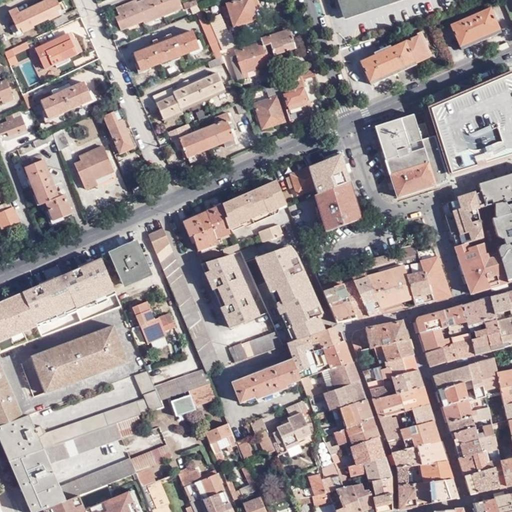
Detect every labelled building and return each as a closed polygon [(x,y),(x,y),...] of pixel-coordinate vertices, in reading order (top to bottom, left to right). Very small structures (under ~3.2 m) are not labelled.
[(19,15),(17,9),(9,13),(17,31),(20,29),(22,35),(33,30),(32,28),(48,20),(49,22),(59,17),(57,12),(61,10),(56,0),(46,0),(47,1),(19,15)] [(148,0),(137,5),(135,2),(118,9),(122,18),(118,20),(123,32),(145,23),(146,25),(182,11),(177,0),(148,0)] [(191,0),(184,2),(187,13),(199,10),(196,0),(191,0)] [(254,7),(258,6),(259,6),(256,0),(242,0),(232,4),(232,5),(227,6),(230,16),(235,14),(239,26),(258,20),(254,7)] [(342,0),(347,15),(389,0),(342,0)] [(490,8),(451,25),(462,50),(501,33),(490,8)] [(221,52),(207,20),(204,13),(198,15),(217,60),(223,57),(221,52)] [(222,15),(207,20),(221,52),(236,47),(231,34),(229,34),(222,15)] [(221,52),(223,57),(225,63),(231,60),(238,81),(245,79),(243,72),(269,64),(263,46),(271,44),(275,56),(283,53),(297,48),(290,29),(236,47),(221,52)] [(199,48),(192,32),(134,56),(140,72),(199,48)] [(67,36),(36,50),(45,70),(81,53),(75,42),(70,44),(67,36)] [(418,36),(361,61),(371,85),(428,60),(418,36)] [(31,49),(28,43),(10,51),(13,58),(31,49)] [(11,69),(13,73),(19,71),(13,58),(10,51),(5,54),(11,69)] [(226,64),(225,63),(223,57),(217,60),(209,63),(211,69),(226,64)] [(306,81),(317,77),(315,71),(278,84),(282,98),(288,121),(309,114),(302,89),(308,87),(306,81)] [(511,72),(430,109),(451,174),(511,154),(511,72)] [(173,96),(156,103),(163,119),(182,111),(181,108),(224,91),(217,74),(210,78),(172,93),(173,96)] [(170,89),(153,96),(156,103),(173,96),(172,93),(210,78),(206,76),(171,91),(170,89)] [(0,103),(2,102),(13,98),(7,83),(0,86),(0,103)] [(48,95),(35,101),(37,106),(41,104),(49,121),(91,101),(83,84),(50,99),(48,95)] [(282,98),(278,84),(265,88),(268,101),(254,105),(261,129),(283,122),(276,99),(282,98)] [(182,111),(225,94),(224,91),(181,108),(182,111)] [(34,109),(28,95),(23,97),(25,103),(29,111),(34,109)] [(246,113),(242,103),(234,106),(238,116),(246,113)] [(182,111),(163,119),(165,122),(184,114),(182,111)] [(118,112),(104,118),(120,155),(134,149),(118,112)] [(216,125),(204,131),(210,148),(222,143),(224,147),(225,148),(232,145),(231,140),(233,139),(235,144),(237,143),(233,131),(231,132),(226,121),(230,119),(228,113),(214,119),(216,125)] [(375,127),(397,197),(436,185),(424,147),(399,156),(396,148),(422,140),(417,124),(414,115),(375,127)] [(7,124),(0,126),(0,134),(7,132),(9,138),(27,131),(23,119),(14,122),(13,117),(6,119),(7,124)] [(432,145),(426,123),(425,122),(417,124),(422,140),(424,147),(432,145)] [(426,123),(432,145),(436,143),(429,122),(426,123)] [(196,154),(210,148),(204,131),(188,137),(185,129),(171,134),(175,142),(178,141),(182,152),(179,153),(182,160),(185,158),(184,157),(186,156),(189,162),(197,159),(196,154)] [(62,131),(52,135),(53,139),(58,153),(69,148),(62,131)] [(51,133),(40,139),(37,140),(40,145),(53,139),(52,135),(51,133)] [(448,181),(436,143),(432,145),(424,147),(436,185),(448,181)] [(80,162),(74,164),(85,190),(96,184),(95,180),(113,172),(102,148),(79,158),(80,162)] [(70,212),(63,195),(57,198),(55,199),(44,173),(47,172),(40,154),(31,157),(33,162),(29,164),(27,159),(21,162),(39,206),(46,203),(52,219),(70,212)] [(326,161),(308,169),(315,187),(326,183),(327,186),(333,184),(332,180),(333,180),(326,161)] [(298,194),(315,187),(308,169),(291,175),(291,176),(287,178),(291,188),(295,187),(298,194)] [(55,199),(57,198),(47,172),(44,173),(55,199)] [(511,199),(511,175),(479,186),(480,188),(485,206),(511,199)] [(281,207),(287,205),(277,181),(272,183),(268,185),(279,208),(281,207)] [(363,221),(350,182),(312,196),(317,209),(313,209),(318,226),(321,225),(324,234),(363,221)] [(266,209),(268,213),(279,208),(268,185),(223,205),(228,216),(226,218),(229,230),(239,226),(238,222),(245,219),(246,221),(260,215),(260,213),(266,209)] [(476,208),(485,206),(480,188),(472,191),(473,195),(446,204),(457,240),(459,244),(467,242),(483,237),(483,235),(476,208)] [(499,246),(499,250),(501,255),(507,278),(511,276),(511,199),(485,206),(476,208),(483,235),(490,233),(488,221),(492,220),(497,240),(503,239),(504,245),(499,246)] [(14,208),(11,202),(0,207),(0,219),(5,231),(22,222),(16,208),(14,208)] [(228,216),(223,205),(223,204),(207,211),(217,238),(230,234),(229,230),(226,218),(228,216)] [(446,204),(442,205),(454,241),(457,240),(446,204)] [(217,238),(207,211),(207,209),(182,220),(190,238),(192,237),(199,252),(218,244),(217,238)] [(280,224),(259,231),(263,243),(284,235),(280,224)] [(149,236),(170,284),(182,275),(169,245),(169,242),(164,229),(149,236)] [(151,276),(135,240),(106,253),(122,288),(151,276)] [(488,259),(487,253),(486,249),(485,243),(468,247),(467,242),(459,244),(455,245),(472,293),(508,282),(507,278),(501,255),(488,259)] [(238,244),(221,250),(224,257),(232,254),(241,251),(238,244)] [(415,255),(421,254),(420,252),(418,245),(400,249),(401,252),(404,259),(415,255)] [(255,246),(241,251),(244,258),(258,253),(255,246)] [(309,336),(323,330),(318,318),(321,317),(322,316),(322,315),(322,314),(296,254),(293,256),(288,249),(288,248),(287,248),(287,247),(286,247),(285,247),(256,258),(293,342),(298,340),(309,336)] [(420,252),(421,254),(422,261),(424,272),(425,272),(433,301),(450,296),(437,247),(420,252)] [(366,269),(404,259),(401,252),(364,264),(366,269)] [(259,317),(232,254),(224,257),(203,263),(206,272),(202,274),(210,291),(215,289),(222,307),(218,309),(227,330),(259,317)] [(415,255),(419,273),(424,272),(422,261),(421,254),(415,255)] [(101,277),(108,274),(102,259),(95,262),(101,277)] [(392,305),(413,298),(408,276),(404,259),(366,269),(368,275),(369,278),(384,273),(392,305)] [(62,275),(69,292),(87,284),(86,280),(95,276),(91,266),(84,269),(78,271),(77,270),(62,275)] [(354,279),(352,272),(351,272),(340,275),(344,287),(352,308),(356,319),(369,317),(356,283),(354,279)] [(413,298),(415,305),(433,301),(425,272),(424,272),(419,273),(408,276),(413,298)] [(384,273),(369,278),(381,309),(392,305),(384,273)] [(62,295),(69,292),(62,275),(35,286),(39,296),(34,298),(38,307),(63,297),(62,295)] [(182,275),(170,284),(173,292),(173,293),(186,284),(182,275)] [(344,287),(340,275),(319,281),(324,293),(344,287)] [(356,283),(369,278),(368,275),(354,279),(356,283)] [(86,280),(87,284),(89,288),(99,284),(95,276),(86,280)] [(369,278),(356,283),(369,317),(382,312),(381,309),(369,278)] [(177,301),(189,291),(186,284),(173,293),(177,301)] [(39,296),(35,286),(30,287),(34,298),(39,296)] [(344,287),(324,293),(332,312),(352,308),(344,287)] [(180,308),(192,298),(189,291),(177,301),(180,308)] [(493,309),(503,306),(510,304),(507,292),(491,297),(493,309)] [(0,304),(0,353),(1,353),(0,351),(0,343),(37,328),(23,295),(0,304)] [(463,305),(466,321),(469,332),(482,328),(481,324),(484,323),(483,320),(496,317),(493,309),(491,297),(463,305)] [(183,315),(195,305),(192,298),(180,308),(183,315)] [(133,308),(140,326),(154,320),(147,302),(133,308)] [(186,323),(198,313),(195,305),(183,315),(186,323)] [(444,310),(446,318),(448,325),(466,321),(463,305),(444,310)] [(511,343),(511,314),(511,309),(504,311),(503,306),(493,309),(496,317),(503,347),(511,343)] [(352,308),(332,312),(337,323),(356,319),(352,308)] [(415,318),(420,332),(440,327),(438,320),(446,318),(444,310),(415,318)] [(189,330),(201,320),(198,313),(186,323),(189,330)] [(169,329),(164,317),(154,320),(140,326),(147,343),(151,342),(164,337),(166,337),(164,331),(169,329)] [(490,350),(503,347),(496,317),(483,320),(484,323),(485,328),(482,328),(469,332),(471,339),(487,334),(490,350)] [(192,337),(204,327),(201,320),(189,330),(192,337)] [(366,328),(370,349),(383,346),(409,342),(403,321),(366,328)] [(475,353),(471,339),(469,332),(466,321),(448,325),(452,344),(426,352),(430,366),(475,353)] [(452,344),(448,325),(440,327),(420,332),(426,352),(452,344)] [(43,395),(125,364),(111,327),(28,358),(43,395)] [(195,344),(208,335),(204,327),(192,337),(195,344)] [(321,351),(343,342),(340,332),(337,331),(333,327),(323,330),(309,336),(314,352),(321,351)] [(235,364),(283,345),(276,331),(241,345),(240,344),(228,349),(235,364)] [(471,339),(475,353),(490,350),(487,334),(471,339)] [(198,352),(211,343),(208,335),(195,344),(198,352)] [(314,352),(309,336),(298,340),(303,354),(314,352)] [(167,345),(164,337),(151,342),(154,350),(167,345)] [(286,344),(292,359),(300,379),(320,373),(352,363),(343,342),(321,351),(314,352),(303,354),(298,340),(293,342),(286,344)] [(413,355),(409,342),(383,346),(387,359),(388,361),(413,355)] [(201,359),(214,350),(211,343),(198,352),(201,359)] [(204,366),(217,356),(214,350),(201,359),(204,366)] [(367,383),(389,377),(418,370),(413,355),(388,361),(388,365),(363,372),(367,383)] [(217,356),(204,366),(205,370),(207,374),(222,368),(217,356)] [(501,385),(497,371),(494,357),(477,362),(485,389),(501,385)] [(284,385),(300,379),(292,359),(268,369),(267,367),(255,371),(256,374),(232,383),(240,403),(255,397),(256,400),(285,388),(284,385)] [(0,426),(24,418),(0,361),(0,426)] [(472,381),(477,398),(482,397),(487,396),(485,389),(477,362),(468,365),(472,381)] [(321,388),(323,393),(330,390),(358,381),(352,363),(320,373),(325,386),(321,388)] [(468,365),(433,376),(438,390),(472,381),(468,365)] [(511,367),(497,371),(501,385),(505,404),(511,402),(511,367)] [(182,393),(211,383),(207,374),(205,370),(176,380),(182,393)] [(397,393),(423,386),(418,370),(389,377),(389,380),(390,379),(391,379),(393,379),(397,393)] [(138,417),(162,407),(160,401),(148,371),(135,376),(144,399),(43,435),(40,428),(34,430),(29,432),(29,430),(19,434),(20,436),(5,443),(13,461),(116,425),(138,417)] [(156,387),(160,401),(168,398),(182,393),(176,380),(156,387)] [(330,390),(332,395),(343,392),(344,395),(341,396),(342,399),(346,398),(348,405),(365,400),(358,381),(330,390)] [(467,398),(468,401),(477,398),(472,381),(438,390),(442,405),(467,398)] [(193,403),(216,395),(211,383),(182,393),(168,398),(174,414),(194,407),(193,403)] [(373,398),(380,418),(394,414),(429,404),(423,386),(397,393),(388,395),(373,398)] [(386,387),(370,390),(373,398),(388,395),(386,387)] [(306,394),(307,398),(323,393),(321,388),(306,394)] [(332,395),(330,390),(323,393),(307,398),(311,407),(334,399),(332,395)] [(473,421),(478,420),(484,418),(492,416),(488,400),(483,401),(484,408),(470,412),(468,401),(467,398),(442,405),(448,422),(471,416),(473,421)] [(298,440),(309,435),(311,435),(302,415),(304,414),(303,410),(306,408),(303,400),(285,408),(289,418),(287,419),(289,423),(276,428),(278,431),(268,435),(275,450),(278,456),(288,452),(287,449),(299,444),(298,440)] [(348,405),(339,407),(346,428),(372,419),(365,400),(348,405)] [(399,429),(434,421),(429,404),(394,414),(399,429)] [(176,418),(195,411),(194,407),(174,414),(176,418)] [(329,410),(314,415),(321,433),(323,437),(334,433),(340,430),(339,426),(326,431),(323,423),(332,420),(329,410)] [(380,418),(392,452),(416,447),(440,441),(434,421),(399,429),(394,414),(380,418)] [(28,416),(24,418),(0,426),(0,431),(5,443),(20,436),(19,434),(29,430),(29,432),(34,430),(28,416)] [(473,421),(471,416),(448,422),(451,433),(474,427),(475,429),(481,427),(478,420),(473,421)] [(485,426),(493,424),(492,416),(484,418),(485,426)] [(143,429),(138,417),(116,425),(121,438),(143,429)] [(265,426),(262,418),(250,423),(255,435),(260,432),(259,429),(265,426)] [(331,443),(325,445),(328,450),(330,456),(335,454),(347,449),(345,443),(350,442),(349,436),(374,427),(372,419),(346,428),(340,430),(334,433),(338,445),(333,447),(331,443)] [(231,448),(237,445),(228,424),(205,433),(214,454),(220,452),(216,441),(226,437),(231,448)] [(496,434),(493,424),(485,426),(488,436),(496,434)] [(121,438),(116,425),(13,461),(23,484),(53,472),(50,464),(122,439),(121,438)] [(275,450),(268,435),(265,426),(259,429),(260,432),(269,453),(275,450)] [(488,436),(485,426),(481,427),(475,429),(478,439),(488,436)] [(352,447),(378,437),(374,427),(349,436),(350,442),(352,447)] [(474,427),(451,433),(455,445),(478,439),(475,429),(474,427)] [(5,443),(0,431),(0,443),(8,463),(13,461),(5,443)] [(482,452),(499,447),(497,442),(496,434),(488,436),(478,439),(482,452)] [(309,435),(298,440),(299,444),(300,447),(311,442),(309,435)] [(216,441),(220,452),(231,448),(226,437),(216,441)] [(352,447),(349,449),(356,465),(384,457),(378,437),(352,447)] [(478,439),(455,445),(456,450),(459,457),(482,452),(478,439)] [(421,463),(446,460),(440,441),(416,447),(421,463)] [(502,442),(497,442),(499,447),(500,455),(501,459),(507,485),(511,483),(511,457),(506,459),(502,442)] [(244,446),(238,448),(244,461),(249,458),(244,446)] [(166,447),(131,460),(136,474),(140,484),(141,487),(155,482),(150,468),(172,460),(166,447)] [(392,452),(397,466),(399,484),(408,483),(407,471),(406,465),(421,463),(416,447),(392,452)] [(312,493),(313,496),(329,491),(343,489),(342,486),(336,471),(330,456),(328,450),(324,451),(325,455),(329,465),(321,468),(323,472),(325,479),(322,480),(319,475),(309,477),(314,492),(312,493)] [(459,457),(465,475),(487,470),(487,468),(485,463),(482,452),(459,457)] [(330,456),(336,471),(341,469),(335,454),(330,456)] [(317,467),(320,466),(318,457),(313,459),(311,460),(315,468),(317,467)] [(384,457),(356,465),(341,469),(336,471),(342,486),(352,482),(351,478),(366,474),(370,482),(391,477),(384,457)] [(77,497),(136,474),(131,460),(130,459),(60,488),(59,485),(29,498),(35,511),(40,511),(42,511),(77,497)] [(499,487),(507,485),(501,459),(496,460),(485,463),(487,468),(494,467),(499,487)] [(421,470),(423,482),(429,481),(452,479),(446,460),(421,463),(406,465),(407,471),(414,470),(421,470)] [(35,511),(29,498),(23,484),(13,461),(8,463),(30,511),(35,511)] [(225,480),(234,500),(239,498),(257,491),(245,464),(241,465),(242,470),(244,469),(246,473),(244,473),(250,488),(247,489),(245,485),(236,489),(231,477),(225,480)] [(465,475),(470,494),(499,487),(494,467),(487,468),(487,470),(465,475)] [(190,469),(178,473),(180,478),(192,473),(190,469)] [(408,483),(413,483),(416,483),(414,470),(407,471),(408,483)] [(184,488),(192,485),(201,482),(202,481),(200,478),(198,471),(192,473),(180,478),(184,488)] [(23,484),(29,498),(59,485),(53,472),(23,484)] [(200,478),(202,481),(216,475),(215,472),(200,478)] [(217,475),(216,475),(202,481),(201,482),(208,498),(224,491),(217,475)] [(374,497),(392,493),(391,477),(370,482),(369,482),(372,492),(374,497)] [(432,502),(459,498),(452,479),(429,481),(432,502)] [(432,502),(429,481),(423,482),(416,483),(413,483),(417,505),(432,502)] [(168,511),(155,482),(141,487),(147,502),(151,511),(168,511)] [(375,511),(369,494),(372,492),(369,482),(359,485),(363,495),(364,494),(370,511),(375,511)] [(413,483),(408,483),(399,484),(399,508),(417,505),(413,483)] [(191,507),(193,511),(204,511),(192,485),(184,488),(191,507)] [(295,485),(290,486),(296,500),(307,497),(304,491),(298,493),(295,485)] [(353,486),(362,511),(370,511),(364,494),(363,495),(359,485),(353,486)] [(337,511),(362,511),(353,486),(343,489),(329,491),(334,503),(334,505),(336,508),(337,511)] [(42,511),(143,511),(134,491),(83,511),(77,497),(42,511)] [(224,491),(208,498),(207,499),(212,511),(219,509),(220,511),(224,511),(232,509),(224,491)] [(334,503),(329,491),(313,496),(314,501),(316,508),(334,503)] [(375,511),(384,511),(393,510),(392,493),(374,497),(372,492),(369,494),(375,511)] [(501,511),(511,509),(511,502),(510,493),(495,497),(498,511),(501,511)] [(307,497),(296,500),(299,506),(314,501),(313,496),(307,497)] [(498,511),(495,497),(473,503),(475,511),(498,511)] [(246,511),(265,511),(260,500),(244,506),(246,511)]
